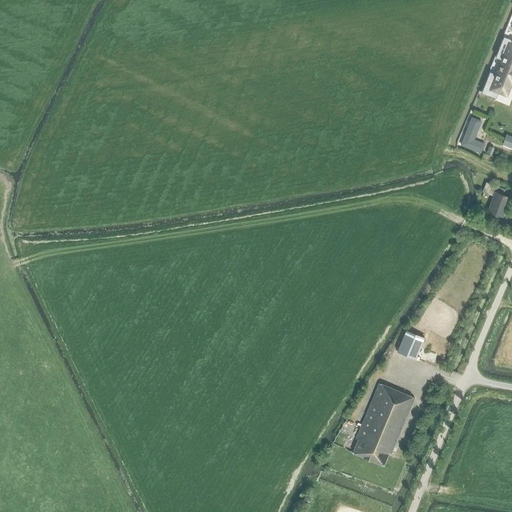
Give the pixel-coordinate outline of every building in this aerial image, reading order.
[(511,50),(508,49),(489,94),(504,100),(509,87),(511,88),(511,50)] [(481,121),(471,117),(460,145),(480,153),(484,144),(474,140),(481,121)] [(511,136),(506,134),(502,145),(511,149),(511,136)] [(486,182),(482,192),(494,196),(493,199),(488,211),(502,216),(507,204),(509,198),(503,195),(505,190),(486,182)] [(406,331),(397,352),(415,359),(424,338),(406,331)] [(391,454),(414,398),(379,383),(356,439),(358,440),(353,453),(384,466),(389,453),(391,454)]
